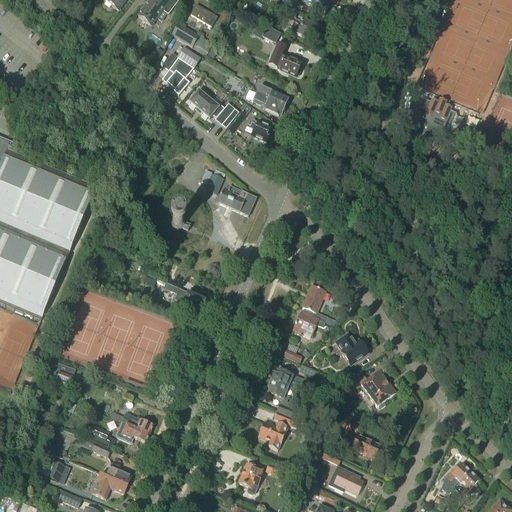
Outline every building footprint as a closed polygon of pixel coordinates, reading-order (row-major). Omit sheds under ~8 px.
[(118,12),(126,0),(106,0),(105,2),(118,12)] [(180,1),(179,0),(150,0),(138,17),(151,27),(162,12),(168,16),(180,1)] [(324,17),(330,4),(319,0),(303,0),(302,3),(311,7),(310,10),(324,17)] [(211,29),(217,19),(196,6),(190,16),(211,29)] [(295,19),(298,14),(287,10),(284,15),(295,19)] [(319,30),(300,21),(297,26),(294,24),(290,33),(298,36),(298,37),(313,43),(319,30)] [(178,27),(172,38),(192,49),(198,38),(178,27)] [(280,35),(267,28),(261,38),(275,45),(280,35)] [(296,79),(297,77),(298,78),(300,73),(299,72),(301,67),(286,60),(282,59),(286,50),(277,47),(269,67),(277,71),(277,70),(280,71),(280,72),(296,79)] [(212,62),(219,52),(213,49),(207,59),(212,62)] [(187,66),(193,58),(183,51),(178,60),(187,66)] [(170,79),(163,87),(172,94),(171,96),(176,100),(187,87),(182,84),(191,73),(176,63),(166,75),(170,79)] [(282,97),(260,87),(256,95),(255,95),(256,97),(284,109),(288,100),(282,98),(282,97)] [(281,116),(284,109),(256,97),(255,95),(249,92),(245,100),(253,103),(265,109),(265,111),(278,117),(279,115),(281,116)] [(211,104),(199,93),(195,97),(194,96),(189,101),(191,103),(190,104),(209,120),(212,117),(216,121),(215,122),(222,127),(234,112),(228,106),(222,114),(218,110),(221,107),(214,101),(211,104)] [(442,148),(456,115),(423,101),(414,122),(412,120),(406,133),(409,134),(411,130),(418,132),(416,137),(442,148)] [(232,135),(246,118),(240,113),(227,131),(232,135)] [(256,124),(252,123),(250,128),(254,129),(250,137),(267,144),(267,143),(270,143),(271,140),(270,138),(271,135),(269,135),(271,130),(257,123),(256,124)] [(0,136),(0,305),(4,307),(4,308),(5,309),(5,308),(14,311),(13,312),(14,313),(15,312),(23,315),(22,316),(23,317),(24,316),(32,319),(32,320),(33,320),(33,319),(40,322),(96,189),(89,186),(90,185),(88,185),(88,186),(80,182),(80,181),(79,181),(79,182),(71,178),(71,177),(70,177),(70,178),(61,174),(62,173),(61,173),(60,174),(52,170),(53,169),(52,169),(51,170),(43,167),(43,166),(42,165),(42,166),(34,163),(34,162),(33,161),(33,162),(25,159),(25,158),(24,158),(15,155),(16,154),(15,154),(15,155),(13,154),(17,146),(6,142),(3,135),(0,136)] [(206,173),(201,183),(207,186),(212,175),(206,173)] [(223,181),(212,176),(205,191),(216,197),(223,181)] [(256,200),(229,188),(227,192),(225,191),(218,205),(248,218),(256,200)] [(126,200),(130,192),(123,189),(119,198),(126,200)] [(187,232),(190,227),(185,224),(185,223),(184,221),(182,219),(180,218),(178,217),(176,217),(175,218),(173,219),(172,221),(171,222),(171,224),(171,226),(171,227),(172,229),(174,230),(175,231),(178,231),(179,231),(181,231),(182,230),(187,232)] [(108,246),(105,252),(114,256),(117,250),(108,246)] [(153,289),(156,283),(146,278),(143,284),(153,289)] [(188,295),(167,286),(165,291),(176,296),(203,308),(208,298),(191,290),(188,295)] [(325,324),(327,319),(316,315),(325,293),(312,288),(302,310),(305,311),(311,313),(309,318),(325,324)] [(199,318),(203,308),(176,296),(174,302),(177,303),(176,307),(182,310),(199,318)] [(309,318),(311,313),(305,311),(303,314),(301,313),(293,332),(301,335),(301,334),(312,338),(316,327),(323,330),(324,326),(325,324),(309,318)] [(354,345),(351,340),(350,341),(347,337),(336,345),(342,354),(341,354),(350,368),(368,356),(363,349),(365,348),(360,341),(354,345)] [(302,355),(306,360),(310,356),(306,351),(302,355)] [(299,365),(302,359),(288,353),(286,359),(299,365)] [(49,375),(46,384),(55,387),(56,384),(70,389),(73,379),(73,378),(75,372),(50,363),(48,369),(46,374),(49,375)] [(312,380),(315,374),(301,367),(298,374),(312,380)] [(341,382),(353,374),(348,367),(336,375),(341,382)] [(283,388),(288,390),(297,394),(300,386),(291,382),(293,377),(287,375),(286,376),(278,373),(276,376),(274,375),(271,383),(283,388)] [(396,395),(380,374),(367,383),(363,377),(345,391),(349,396),(360,388),(377,409),(379,408),(380,410),(385,407),(383,405),(396,395)] [(286,404),(288,399),(284,397),(288,390),(283,388),(271,383),(268,391),(270,392),(268,396),(277,399),(276,401),(286,404)] [(297,422),(300,416),(280,407),(277,414),(297,422)] [(153,428),(125,416),(124,419),(117,416),(114,421),(126,426),(134,429),(149,436),(153,428)] [(339,417),(335,426),(346,431),(350,422),(339,417)] [(294,430),(297,423),(286,419),(283,425),(282,427),(277,425),(275,429),(264,424),(258,439),(269,444),(267,448),(278,453),(279,449),(280,449),(286,434),(289,427),(294,430)] [(126,426),(120,440),(134,447),(136,441),(150,447),(154,438),(126,426)] [(88,429),(84,438),(103,447),(108,449),(112,440),(107,438),(88,429)] [(374,461),(375,458),(377,458),(379,453),(378,451),(380,448),(357,438),(351,451),(374,461)] [(107,459),(111,452),(81,439),(77,447),(107,459)] [(338,467),(340,461),(321,453),(318,458),(338,467)] [(277,468),(279,462),(271,459),(269,465),(277,468)] [(58,484),(65,468),(53,463),(46,479),(58,484)] [(266,471),(265,473),(279,479),(286,482),(287,480),(289,474),(287,473),(268,465),(266,471)] [(470,474),(461,465),(459,467),(458,466),(446,478),(450,482),(449,484),(455,490),(470,474)] [(258,488),(262,478),(261,477),(263,473),(246,466),(238,485),(248,489),(247,493),(248,495),(252,497),(254,496),(258,488)] [(128,487),(131,479),(117,473),(118,470),(110,467),(105,479),(119,485),(119,486),(123,487),(124,485),(128,487)] [(357,497),(363,485),(351,479),(353,476),(337,469),(335,472),(340,475),(333,489),(344,494),(345,492),(357,497)] [(467,498),(477,488),(475,486),(479,482),(470,474),(455,490),(460,495),(462,493),(467,498)] [(119,485),(105,479),(100,476),(96,485),(97,485),(92,496),(105,502),(110,491),(123,497),(128,487),(124,485),(123,487),(119,486),(119,485)] [(334,507),(337,501),(310,488),(306,497),(324,505),(325,503),(334,507)] [(81,501),(62,493),(58,502),(77,511),(81,501)] [(442,501),(437,499),(435,504),(444,508),(448,502),(443,500),(442,501)] [(510,511),(500,502),(490,511),(510,511)]
